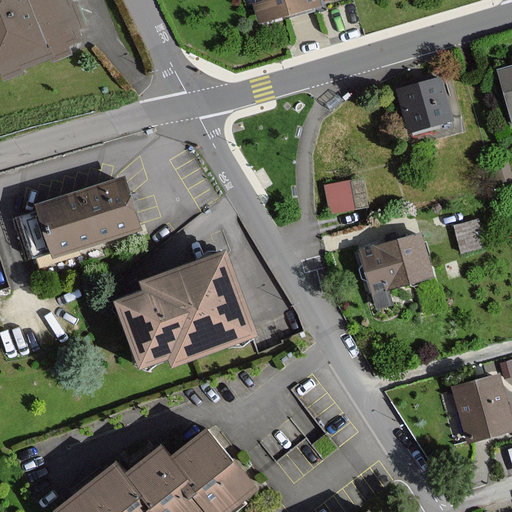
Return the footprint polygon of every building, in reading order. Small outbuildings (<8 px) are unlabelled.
[(0,0),(0,75),(94,37),(78,0),(0,0)] [(266,0),(266,1),(257,4),(263,23),(324,5),(322,0),(266,0)] [(511,69),(500,73),(511,111),(511,69)] [(400,90),(412,135),(455,123),(443,78),(400,90)] [(511,183),(511,178),(507,162),(495,166),(501,186),(511,183)] [(329,208),(355,207),(353,176),(327,178),(329,208)] [(24,219),(37,264),(147,231),(132,178),(119,181),(122,190),(24,219)] [(482,221),(456,227),(463,255),(489,248),(482,221)] [(370,282),(373,295),(438,279),(426,234),(363,250),(367,267),(362,268),(362,271),(365,279),(366,283),(370,282)] [(174,361),(176,368),(262,338),(232,254),(147,284),(150,293),(121,303),(145,371),(174,361)] [(511,361),(502,364),(505,377),(511,375),(511,361)] [(511,428),(511,427),(498,377),(456,388),(470,440),(511,428)] [(57,509),(59,511),(237,511),(264,491),(216,430),(179,460),(167,445),(132,472),(121,458),(57,509)]
